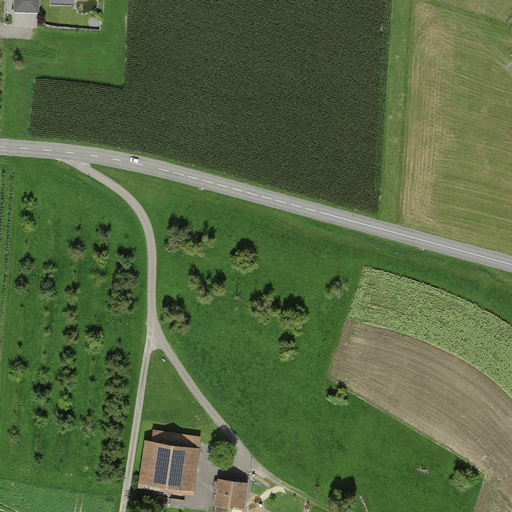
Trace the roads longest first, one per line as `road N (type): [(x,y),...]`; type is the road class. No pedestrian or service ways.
road 1 (tertiary): [(0,147),(162,169),(511,265)]
road 2 (track): [(119,511),(154,261),(151,231),(139,207),(68,152)]
road 3 (track): [(338,511),(255,466),(193,389),(147,305)]
